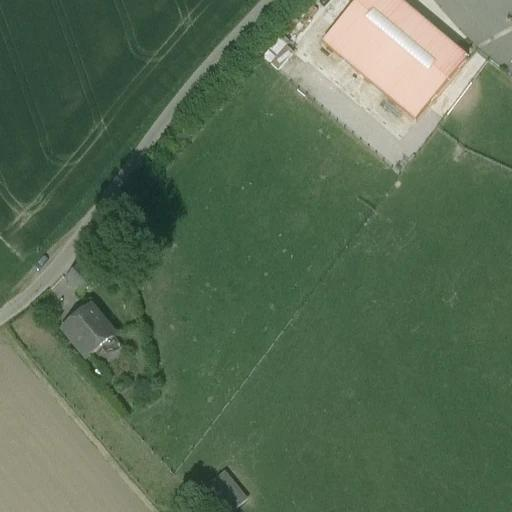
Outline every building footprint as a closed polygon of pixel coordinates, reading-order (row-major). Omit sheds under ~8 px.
[(465,79),(372,1),(333,47),(426,125),(465,79)] [(106,272),(91,257),(81,268),(96,283),(106,272)] [(96,283),(81,268),(66,282),(81,297),(96,283)] [(92,312),(65,334),(87,361),(114,338),(92,312)] [(225,511),(237,511),(253,500),(230,472),(208,490),(225,511)]
